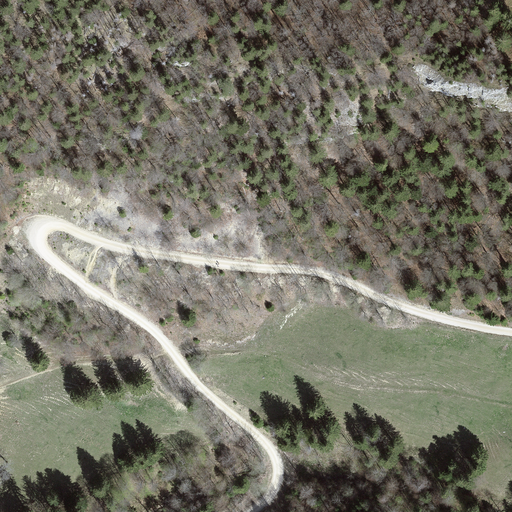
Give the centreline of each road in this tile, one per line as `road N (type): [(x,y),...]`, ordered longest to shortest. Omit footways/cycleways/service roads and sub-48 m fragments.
road 1 (unclassified): [(247,511),(275,484),(274,453),(199,386),(154,330),(35,245),(37,226),(60,224),(140,252),(320,273),(413,311),(511,331)]
road 2 (track): [(511,406),(458,391),(355,383),(256,350),(171,350)]
road 3 (track): [(0,385),(77,358),(171,350)]
